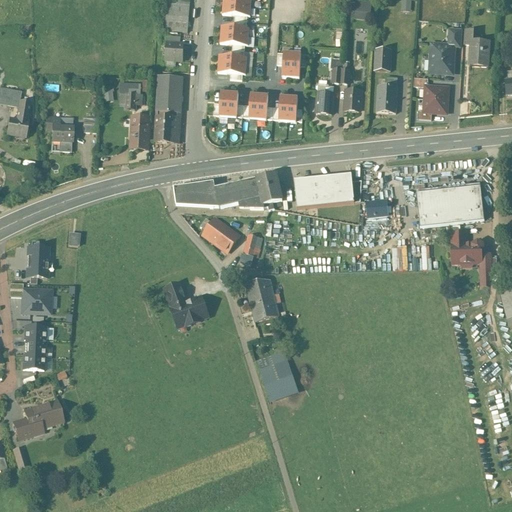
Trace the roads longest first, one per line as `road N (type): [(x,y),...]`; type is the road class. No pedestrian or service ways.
road 1 (secondary): [(511,134),(188,170)]
road 2 (secondary): [(188,170),(110,185),(0,228)]
road 3 (residential): [(202,0),(188,170)]
road 4 (residential): [(0,389),(10,385),(0,261)]
